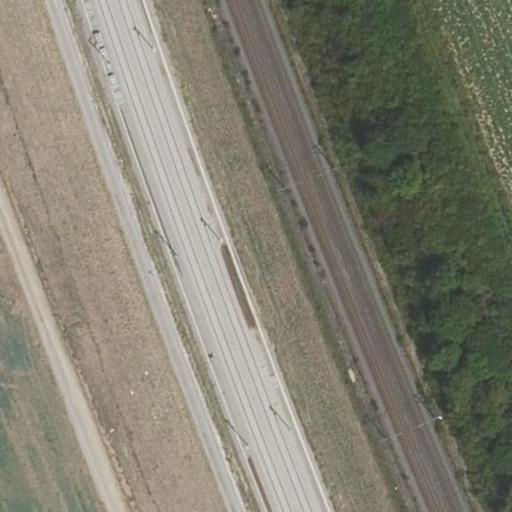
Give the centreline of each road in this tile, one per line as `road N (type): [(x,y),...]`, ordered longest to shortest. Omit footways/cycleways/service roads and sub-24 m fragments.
road 1 (track): [(236,511),(49,0)]
road 2 (track): [(120,511),(0,203)]
